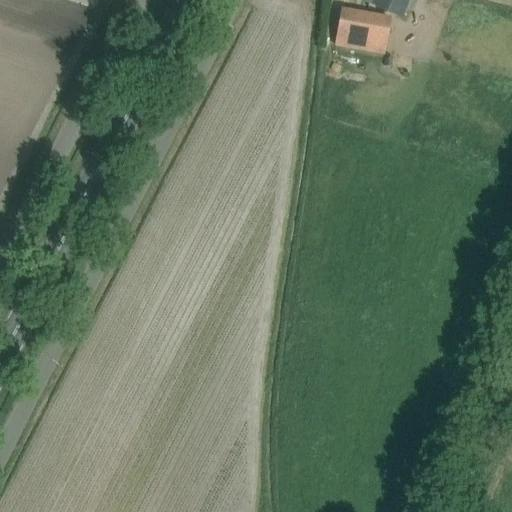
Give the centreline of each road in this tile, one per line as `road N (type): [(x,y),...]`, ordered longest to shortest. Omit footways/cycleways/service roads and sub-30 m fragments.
road 1 (unclassified): [(0,451),(234,0)]
road 2 (primary): [(0,366),(186,0)]
road 3 (unclassified): [(0,265),(136,0)]
road 4 (unclassified): [(458,511),(511,359)]
